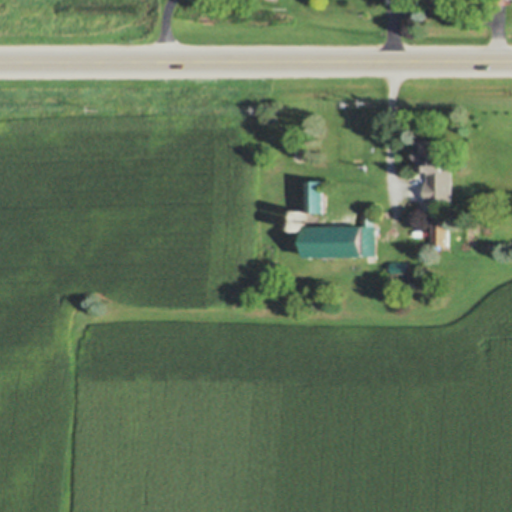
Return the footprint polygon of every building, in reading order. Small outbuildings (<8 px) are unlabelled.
[(454,171),(454,203),(428,203),(428,182),(430,182),(430,174),(424,174),(424,173),(419,173),(419,150),(422,150),(422,141),(447,141),(447,170),(454,171)] [(310,183),(329,183),(330,216),(311,216),(310,183)] [(309,218),(308,219),(307,220),(305,220),(303,220),(302,219),(301,218),(300,217),(300,215),(300,214),(301,213),(301,212),(302,211),(303,211),(304,210),(306,210),(308,211),(308,212),(309,213),(310,214),(310,215),(310,216),(310,217),(309,218)] [(310,230),(365,229),(365,216),(377,216),(378,257),(368,257),(369,259),(311,261),(310,232),(309,233),(308,235),(306,236),(304,236),(302,235),(301,234),(300,233),(299,231),(300,229),(301,227),(302,226),(303,225),(305,225),(306,225),(307,226),(308,227),(309,228),(310,230)] [(434,216),(450,216),(450,247),(434,247),(434,216)] [(393,262),(411,262),(411,273),(393,273),(393,262)]
